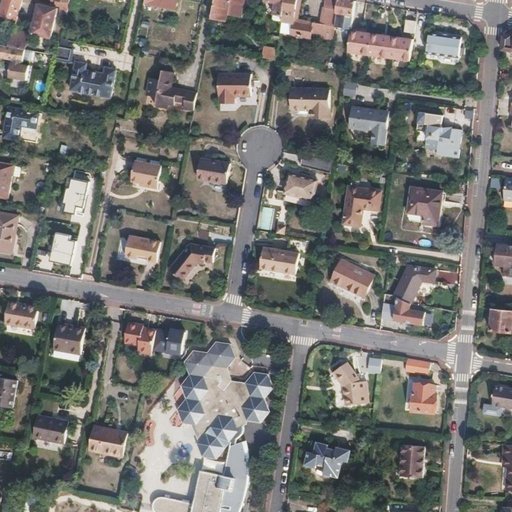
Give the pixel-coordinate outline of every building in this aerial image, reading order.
[(2,0),(0,9),(0,15),(17,20),(22,0),(2,0)] [(145,0),(144,3),(176,8),(177,0),(145,0)] [(214,0),(214,4),(211,18),(226,20),(228,13),(241,16),(244,0),(214,0)] [(285,0),(267,0),(275,1),(273,14),(279,15),(279,17),(282,18),(285,0)] [(285,0),(282,18),(280,33),(311,38),(312,32),(321,33),(321,38),(331,40),(336,12),(337,0),(325,0),(325,6),(322,6),(320,19),(319,23),(294,19),(297,0),(285,0)] [(319,23),(320,19),(299,16),(301,0),(297,0),(294,19),(319,23)] [(354,0),(337,0),(336,12),(338,12),(336,24),(351,27),(353,15),(356,0),(354,0)] [(38,4),(31,33),(51,38),(57,8),(38,4)] [(404,32),(414,33),(416,21),(406,19),(404,32)] [(173,41),(174,27),(168,26),(166,40),(173,41)] [(351,29),(348,50),(377,55),(411,59),(414,38),(376,32),(351,29)] [(503,34),(502,48),(511,49),(511,31),(509,33),(503,34)] [(429,32),(426,52),(459,57),(462,37),(429,32)] [(0,43),(0,57),(23,61),(24,58),(26,49),(0,43)] [(57,55),(57,58),(71,61),(74,46),(60,43),(57,55)] [(264,47),(262,58),(275,61),(277,50),(264,47)] [(26,49),(24,58),(34,59),(36,51),(26,49)] [(13,70),(8,80),(15,79),(22,64),(9,61),(7,69),(13,70)] [(77,61),(71,88),(111,96),(117,69),(106,67),(105,72),(86,69),(87,63),(77,61)] [(183,109),(193,111),(197,93),(172,88),(175,73),(164,71),(162,80),(150,78),(147,95),(158,97),(157,107),(168,109),(169,104),(174,105),(175,101),(184,103),(183,109)] [(220,74),(219,95),(222,95),(222,103),(236,103),(236,95),(253,96),(253,74),(220,74)] [(344,78),(342,92),(354,94),(356,80),(344,78)] [(291,89),(290,109),(313,110),(312,118),(329,119),(330,90),(291,89)] [(377,107),(354,104),(351,125),(375,128),(373,141),(386,143),(391,109),(377,107)] [(9,108),(5,137),(19,139),(21,124),(34,127),(36,125),(38,114),(9,108)] [(419,112),(416,129),(427,131),(425,147),(438,148),(437,153),(458,156),(462,129),(452,127),(451,135),(440,134),(442,115),(419,112)] [(301,167),(331,172),(333,163),(333,161),(303,156),(301,167)] [(200,158),(195,190),(224,196),(230,163),(200,158)] [(133,180),(141,182),(147,183),(147,186),(158,188),(162,165),(137,160),(133,180)] [(0,197),(8,199),(12,177),(14,167),(0,163),(0,197)] [(14,167),(12,177),(20,178),(22,168),(14,167)] [(290,174),(285,193),(312,201),(318,182),(290,174)] [(91,182),(68,177),(61,210),(84,215),(91,182)] [(350,186),(345,223),(362,225),(364,208),(378,209),(381,191),(350,186)] [(411,187),(407,212),(425,215),(424,223),(437,225),(442,191),(411,187)] [(0,213),(0,250),(12,253),(18,216),(0,213)] [(78,237),(57,233),(52,261),(72,265),(78,237)] [(126,257),(141,259),(142,256),(149,257),(148,261),(157,262),(161,242),(130,237),(126,257)] [(511,243),(511,244),(498,242),(496,254),(500,254),(499,264),(505,265),(504,274),(511,275),(511,243)] [(191,244),(170,269),(182,279),(193,265),(195,263),(198,263),(201,264),(205,264),(206,261),(212,262),(215,248),(191,244)] [(263,247),(260,268),(295,274),(299,253),(263,247)] [(342,260),(332,280),(363,296),(373,276),(342,260)] [(410,265),(396,294),(412,302),(422,279),(435,281),(436,268),(410,265)] [(11,302),(6,323),(36,328),(40,307),(11,302)] [(511,309),(493,308),(491,329),(511,331),(511,309)] [(136,351),(152,354),(156,331),(143,329),(143,326),(129,323),(125,343),(137,345),(136,351)] [(57,350),(56,357),(81,361),(82,354),(84,354),(88,329),(78,328),(77,331),(60,328),(56,350),(57,350)] [(164,331),(161,349),(181,353),(185,333),(171,330),(171,332),(164,331)] [(370,357),(369,372),(382,373),(383,358),(370,357)] [(431,362),(405,357),(404,361),(407,361),(405,373),(408,373),(408,375),(416,376),(416,372),(428,374),(429,371),(432,371),(433,364),(431,363),(431,362)] [(361,383),(361,379),(359,377),(349,363),(336,373),(347,389),(348,405),(370,404),(368,382),(361,383)] [(235,511),(236,511),(241,511),(244,497),(246,489),(247,477),(247,464),(246,452),(244,444),(235,445),(237,435),(238,433),(241,432),(243,430),(243,428),(243,425),(242,421),(246,419),(251,419),(260,421),(258,415),(268,405),(265,397),(262,391),(272,382),(269,373),(255,370),(245,381),(231,379),(222,390),(216,385),(220,381),(218,376),(190,371),(185,377),(190,390),(186,395),(181,400),(186,414),(182,420),(192,421),(204,424),(205,429),(198,437),(196,439),(201,452),(215,456),(227,441),(230,438),(230,441),(223,474),(205,469),(198,503),(194,502),(166,496),(163,495),(160,496),(158,496),(156,497),(154,499),(153,502),(153,505),(154,508),(155,510),(157,511),(235,511)] [(0,377),(0,406),(13,409),(18,382),(0,377)] [(190,390),(185,377),(181,382),(186,395),(190,390)] [(262,391),(265,397),(274,387),(272,382),(262,391)] [(414,392),(413,411),(436,413),(438,394),(435,394),(436,385),(416,384),(415,392),(414,392)] [(511,388),(498,386),(495,405),(505,407),(511,408),(511,388)] [(186,414),(181,400),(177,405),(182,420),(186,414)] [(495,405),(487,404),(485,414),(503,417),(505,407),(495,405)] [(258,415),(260,421),(270,411),(268,405),(258,415)] [(39,415),(34,437),(71,445),(76,423),(39,415)] [(204,424),(192,421),(198,437),(205,429),(204,424)] [(94,427),(89,449),(123,456),(128,434),(94,427)] [(311,443),(308,455),(313,456),(316,444),(311,443)] [(511,444),(505,443),(503,461),(509,462),(508,467),(506,490),(511,490),(511,444)] [(313,456),(308,455),(304,468),(315,471),(316,468),(326,471),(325,477),(338,480),(343,463),(348,465),(351,453),(337,449),(336,453),(327,451),(328,447),(316,444),(313,456)] [(404,444),(401,477),(423,478),(426,446),(404,444)] [(0,459),(12,461),(12,451),(0,450),(0,459)] [(198,503),(205,469),(201,469),(194,502),(198,503)]
